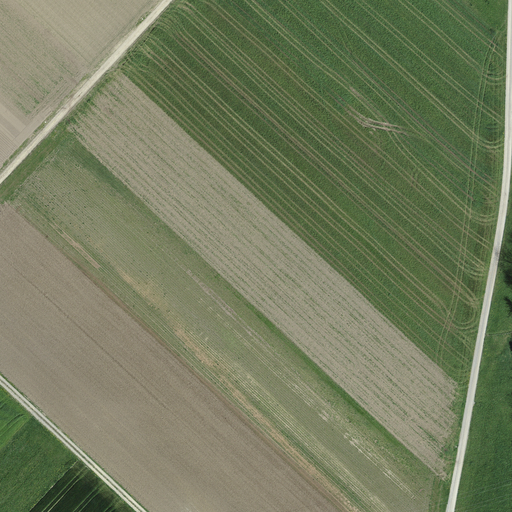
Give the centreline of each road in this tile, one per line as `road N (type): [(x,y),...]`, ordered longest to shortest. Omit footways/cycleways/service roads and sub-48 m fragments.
road 1 (track): [(511,0),(503,205),(449,511)]
road 2 (track): [(170,0),(0,186)]
road 3 (track): [(0,375),(143,511)]
